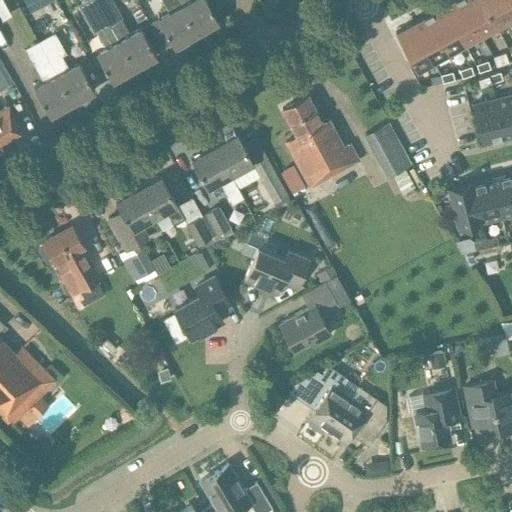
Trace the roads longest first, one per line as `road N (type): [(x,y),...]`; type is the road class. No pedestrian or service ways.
road 1 (residential): [(0,200),(269,51)]
road 2 (residential): [(313,469),(341,483),(389,486),(511,459)]
road 3 (residential): [(82,511),(238,426)]
